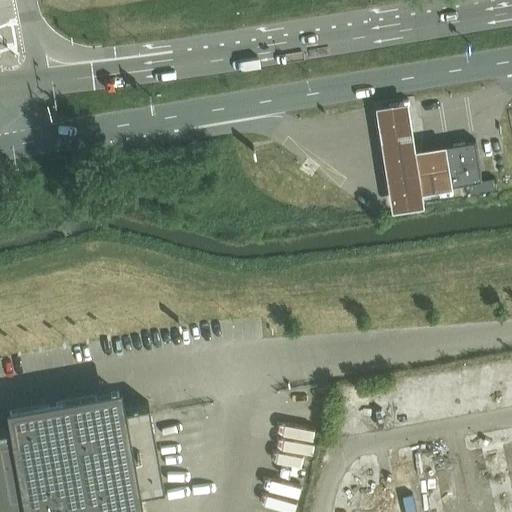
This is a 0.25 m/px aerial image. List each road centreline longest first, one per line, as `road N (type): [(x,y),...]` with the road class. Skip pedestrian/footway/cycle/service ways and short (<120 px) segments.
road 1 (primary): [(25,143),(511,64)]
road 2 (primary): [(511,15),(38,83)]
